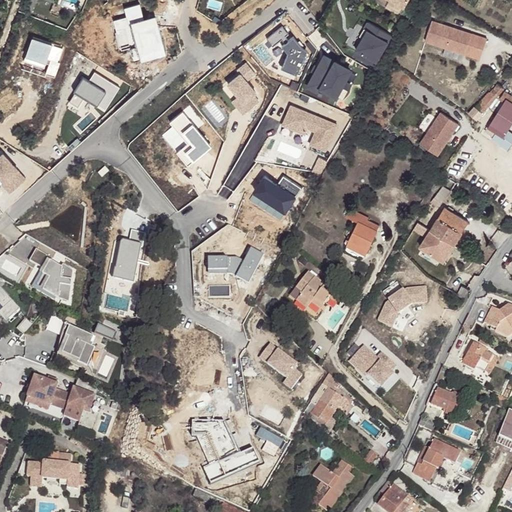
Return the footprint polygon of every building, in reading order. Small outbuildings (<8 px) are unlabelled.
[(141,44),(129,47),(132,59),(161,51),(152,18),(143,20),(139,3),(123,6),(129,28),(136,27),(141,44)] [(392,37),(368,23),(360,37),(363,39),(356,51),(377,63),(392,37)] [(488,42),(433,24),(426,45),(481,62),(488,42)] [(289,33),(283,25),(267,38),(273,46),(282,39),(285,42),(282,45),(290,53),(284,67),(298,73),(307,51),(294,35),(289,39),(286,35),(289,33)] [(27,37),(19,59),(39,67),(41,63),(44,64),(40,73),(41,74),(49,77),(54,62),(52,61),(57,48),(27,37)] [(351,70),(325,56),(319,67),(316,73),(309,86),(319,92),(321,88),(332,94),(337,85),(342,87),(351,70)] [(39,67),(19,59),(16,66),(40,76),(41,74),(40,73),(44,64),(41,63),(39,67)] [(226,83),(236,95),(242,102),(236,107),(242,114),(258,101),(252,95),(255,93),(245,80),(254,73),(245,62),(236,69),(238,73),(226,83)] [(104,110),(118,88),(93,72),(87,80),(83,78),(81,81),(80,80),(72,91),(73,92),(68,101),(76,107),(83,97),(104,110)] [(491,91),(497,96),(505,88),(505,87),(499,82),(491,91)] [(337,85),(332,94),(337,96),(342,87),(337,85)] [(490,90),(467,114),(474,120),(497,96),(491,91),(490,90)] [(511,94),(505,91),(501,98),(508,102),(511,104),(511,94)] [(242,102),(236,95),(231,100),(236,107),(242,102)] [(511,125),(511,104),(508,102),(497,121),(501,124),(510,129),(511,125)] [(335,123),(289,103),(280,123),(303,133),(306,127),(314,130),(308,143),(324,150),(335,123)] [(207,143),(181,110),(168,121),(186,143),(175,152),(186,165),(197,156),(194,153),(207,143)] [(443,113),(423,146),(441,157),(461,125),(443,113)] [(494,134),(499,126),(491,120),(485,128),(494,134)] [(509,147),(511,142),(511,130),(510,129),(501,124),(499,126),(494,134),(492,136),(509,147)] [(19,179),(0,156),(0,189),(3,192),(19,179)] [(268,177),(257,192),(287,214),(304,190),(286,177),(279,186),(268,177)] [(442,186),(434,197),(440,201),(442,202),(451,190),(442,186)] [(445,207),(421,245),(444,260),(469,222),(445,207)] [(366,254),(368,249),(380,226),(368,221),(370,219),(350,209),(347,215),(355,219),(359,222),(356,230),(352,228),(348,236),(352,238),(351,239),(348,238),(345,243),(366,254)] [(138,247),(141,233),(128,230),(124,244),(118,242),(110,275),(128,280),(136,247),(138,247)] [(48,258),(32,249),(26,261),(38,268),(36,272),(39,274),(32,286),(52,297),(65,302),(67,283),(65,283),(65,280),(68,280),(69,270),(59,264),(57,267),(46,261),(48,258)] [(233,274),(251,283),(252,272),(254,268),(255,268),(262,254),(252,249),(245,262),(238,258),(209,260),(209,272),(211,272),(211,275),(233,274)] [(32,286),(39,274),(36,272),(29,284),(32,286)] [(323,308),(328,302),(333,295),(331,294),(304,273),(287,295),(304,308),(308,302),(311,299),(323,308)] [(471,289),(463,285),(458,294),(466,299),(471,289)] [(333,295),(328,302),(336,308),(344,297),(335,289),(331,294),(333,295)] [(0,320),(3,323),(16,310),(0,292),(0,320)] [(320,312),(323,308),(311,299),(308,302),(320,312)] [(476,300),(463,327),(471,331),(476,322),(483,325),(484,323),(496,330),(501,332),(500,335),(507,338),(511,334),(511,328),(511,306),(509,305),(499,311),(476,300)] [(63,321),(49,316),(43,330),(57,336),(63,321)] [(21,333),(29,325),(23,319),(15,329),(21,333)] [(78,369),(80,365),(75,363),(76,361),(58,354),(65,337),(63,336),(66,327),(62,325),(53,359),(78,369)] [(90,337),(66,327),(63,336),(65,337),(59,354),(76,361),(75,363),(80,365),(84,367),(91,348),(88,347),(90,344),(88,343),(90,337)] [(487,346),(490,340),(482,336),(479,342),(487,346)] [(464,360),(462,363),(483,375),(485,372),(490,375),(499,359),(485,351),(486,350),(474,342),(466,356),(464,360)] [(297,364),(270,343),(260,356),(287,378),(283,382),(291,389),(301,375),(294,369),(297,364)] [(333,388),(337,381),(328,373),(312,397),(316,399),(318,396),(322,398),(328,389),(327,388),(322,385),(327,378),(331,381),(328,385),(333,388)] [(55,385),(31,377),(24,398),(38,403),(36,408),(45,411),(47,406),(63,412),(61,417),(77,422),(80,412),(85,414),(92,396),(71,388),(69,396),(53,391),(55,385)] [(327,388),(328,385),(331,381),(327,378),(322,385),(327,388)] [(319,401),(334,411),(338,405),(342,398),(328,389),(322,398),(319,401)] [(437,389),(431,404),(446,411),(445,414),(453,417),(455,411),(459,402),(461,396),(454,393),(453,396),(437,389)] [(36,408),(38,403),(24,398),(23,403),(36,408)] [(345,398),(343,398),(342,398),(338,405),(339,406),(340,407),(342,408),(345,407),(346,407),(347,406),(348,403),(348,402),(347,400),(346,399),(345,398)] [(316,406),(309,401),(302,412),(329,430),(334,422),(329,419),(327,422),(312,412),(316,406)] [(319,401),(316,406),(312,412),(327,422),(329,419),(334,411),(319,401)] [(465,405),(459,402),(455,411),(462,414),(465,405)] [(231,419),(226,421),(233,436),(238,433),(231,419)] [(418,426),(434,433),(440,435),(443,428),(422,419),(418,426)] [(207,434),(218,459),(203,466),(211,483),(260,461),(254,448),(241,453),(233,436),(226,421),(193,421),(192,433),(207,434)] [(430,442),(434,433),(418,426),(414,435),(430,442)] [(0,466),(3,467),(11,444),(0,439),(0,466)] [(92,448),(75,440),(73,444),(91,452),(91,451),(92,448)] [(428,453),(421,466),(418,464),(413,474),(430,482),(436,469),(438,469),(443,459),(455,465),(461,453),(434,440),(430,449),(427,447),(425,452),(428,453)] [(369,451),(363,460),(370,465),(376,456),(369,451)] [(52,453),(51,464),(48,463),(48,466),(32,465),(31,478),(35,479),(46,479),(47,479),(47,480),(72,482),(72,490),(82,490),(82,487),(83,475),(83,466),(74,465),(75,456),(63,456),(63,454),(52,453)] [(331,487),(325,497),(319,505),(328,511),(342,492),(340,491),(345,483),(348,485),(354,476),(348,472),(352,468),(342,460),(333,473),(322,465),(314,475),(322,481),(331,487)] [(46,479),(35,479),(34,488),(45,489),(46,479)] [(315,490),(325,497),(331,487),(322,481),(315,490)] [(394,485),(388,481),(380,492),(385,496),(378,506),(386,511),(403,511),(413,500),(407,496),(394,485)] [(240,511),(223,503),(218,511),(240,511)]
